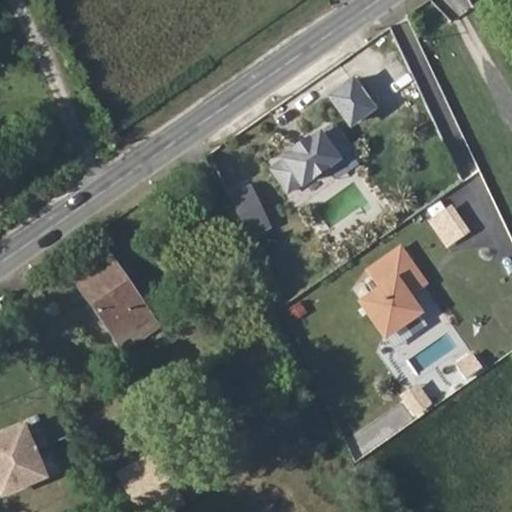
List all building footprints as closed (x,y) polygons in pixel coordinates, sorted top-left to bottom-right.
[(358,75),(326,88),(342,126),(374,112),(358,75)] [(272,165),(288,187),(300,178),(301,179),(312,171),(316,175),(321,174),(326,171),(327,166),(326,161),(336,153),(335,152),(348,143),(332,121),(319,130),(318,128),(283,154),(284,156),(272,165)] [(367,221),(349,231),(359,248),(377,238),(367,221)] [(395,252),(366,272),(378,289),(358,303),(380,336),(413,313),(402,296),(419,284),(395,252)] [(78,286),(113,336),(147,313),(112,262),(78,286)] [(122,349),(155,326),(147,313),(113,336),(122,349)] [(18,454),(0,461),(0,480),(13,511),(39,511),(43,511),(18,454)] [(116,474),(135,511),(162,511),(191,496),(184,480),(168,489),(151,455),(116,474)]
